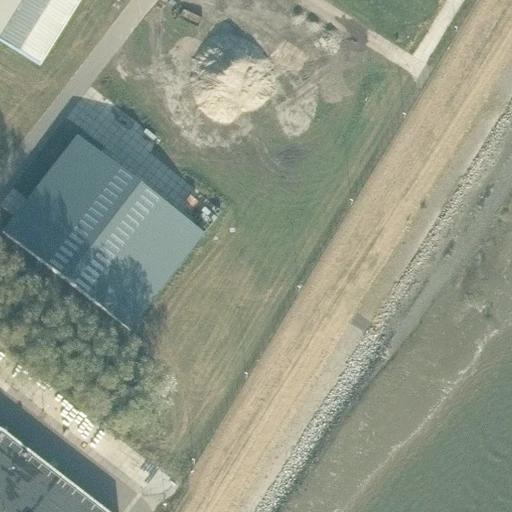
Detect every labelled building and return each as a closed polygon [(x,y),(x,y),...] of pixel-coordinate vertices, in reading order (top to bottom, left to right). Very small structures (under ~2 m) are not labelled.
[(24,0),(0,39),(0,40),(41,66),(81,0),(24,0)] [(0,0),(0,39),(24,0),(0,0)] [(215,5),(206,0),(192,0),(179,21),(197,33),(215,5)] [(102,156),(79,139),(31,201),(24,210),(17,220),(5,235),(131,332),(206,236),(102,156)] [(106,511),(1,431),(0,431),(0,511),(106,511)]
